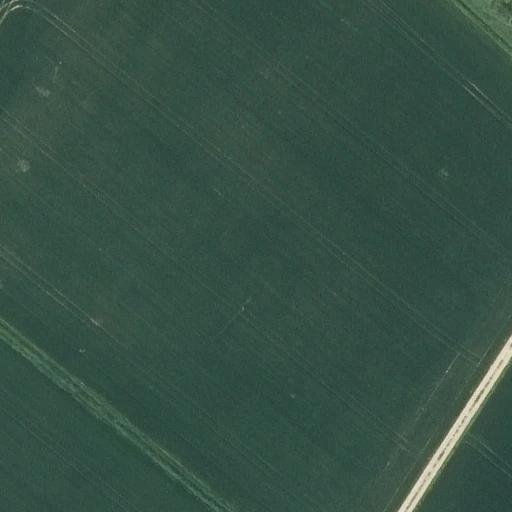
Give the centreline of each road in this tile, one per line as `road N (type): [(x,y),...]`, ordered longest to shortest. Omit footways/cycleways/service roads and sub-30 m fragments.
road 1 (track): [(0,333),(217,511)]
road 2 (track): [(407,511),(511,352)]
